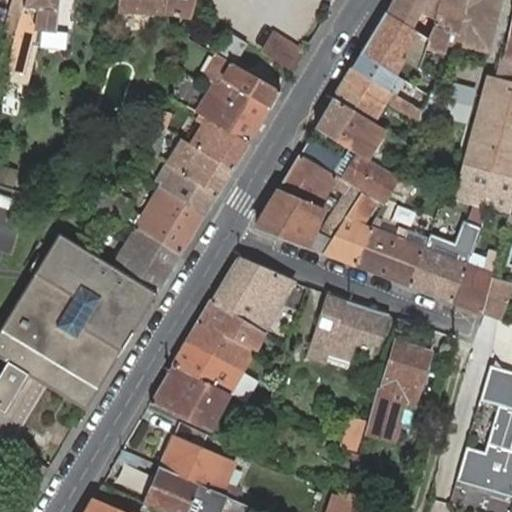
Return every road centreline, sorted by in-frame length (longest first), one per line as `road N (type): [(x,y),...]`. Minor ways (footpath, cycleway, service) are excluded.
road 1 (residential): [(226,233),(488,336),(443,490)]
road 2 (residential): [(56,511),(226,233)]
road 3 (residential): [(226,233),(364,0)]
